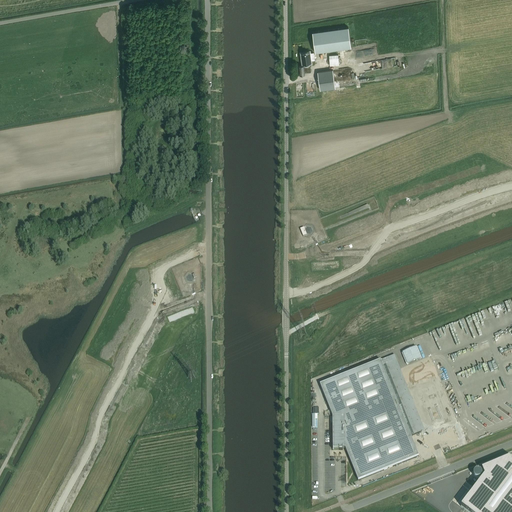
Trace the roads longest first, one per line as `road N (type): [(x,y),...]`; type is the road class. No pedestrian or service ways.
road 1 (unclassified): [(208,511),(206,0)]
road 2 (unclassified): [(285,511),(284,0)]
road 3 (unclassified): [(347,509),(511,443)]
road 4 (unclassified): [(0,24),(140,0)]
